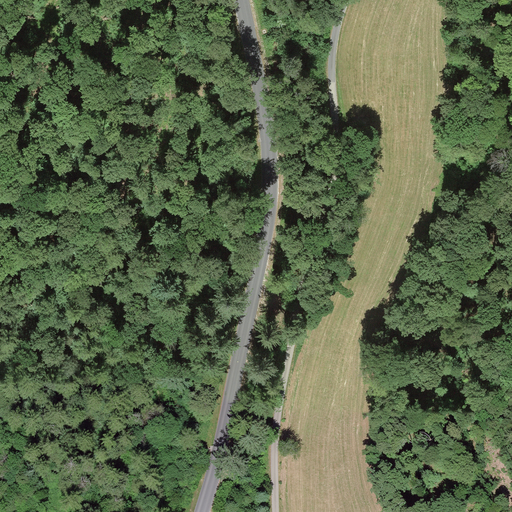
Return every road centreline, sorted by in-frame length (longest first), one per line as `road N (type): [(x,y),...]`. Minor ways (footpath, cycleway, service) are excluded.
road 1 (tertiary): [(242,0),(268,139),(267,213),(202,511)]
road 2 (unclassified): [(274,511),(278,401),(299,291),(333,179),(332,49),(344,0)]
